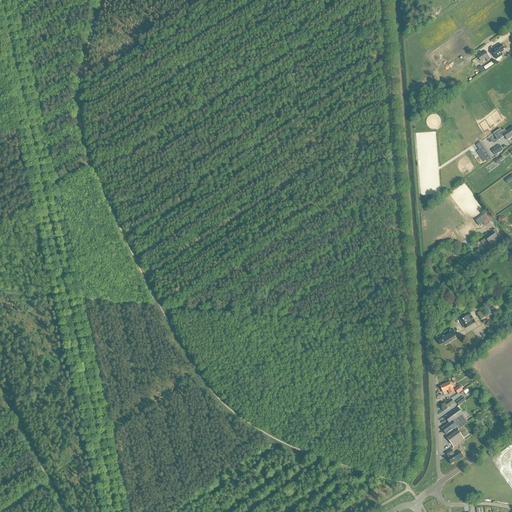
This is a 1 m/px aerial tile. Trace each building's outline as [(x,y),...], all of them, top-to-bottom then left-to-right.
[(478,58),(481,63),(489,57),(493,55),(494,57),(504,51),(503,50),(504,49),(502,45),(500,46),(499,45),(490,51),(491,52),(487,55),(485,52),(477,57),(478,58)] [(445,91),(450,87),(446,82),(441,86),(445,91)] [(511,137),(511,128),(506,132),(504,130),(502,132),(500,129),(497,132),(501,139),(505,137),(507,140),(511,137)] [(480,143),(476,146),(479,151),(477,153),(483,163),(486,161),(487,162),(490,160),(480,143)] [(491,151),(495,156),(503,151),(499,145),(491,151)] [(488,213),(484,216),(487,220),(489,224),(493,221),(488,213)] [(487,220),(484,216),(475,221),(479,226),(487,220)] [(484,237),(485,239),(480,243),(485,248),(489,245),(498,239),(498,238),(500,237),(495,229),(493,231),(492,231),(484,237)] [(486,318),(482,311),(477,314),(481,321),(486,318)] [(475,323),(469,313),(459,319),(465,329),(475,323)] [(444,334),(436,339),(440,345),(442,343),(442,344),(444,343),(445,345),(452,342),(450,339),(456,336),(452,329),(444,334)] [(451,382),(440,386),(443,393),(448,391),(449,394),(454,392),(453,389),(454,388),(451,382)] [(459,406),(466,401),(463,397),(456,402),(459,406)] [(451,399),(440,406),(444,411),(449,408),(450,408),(450,407),(455,404),(451,399)] [(463,415),(458,408),(445,417),(449,423),(442,428),(446,434),(457,427),(459,430),(464,426),(468,424),(462,416),(463,415)] [(470,434),(464,426),(459,430),(447,438),(453,448),(465,440),(464,439),(470,434)] [(454,454),(451,450),(446,453),(449,458),(448,459),(451,464),(456,461),(456,462),(463,458),(459,451),(454,454)]
